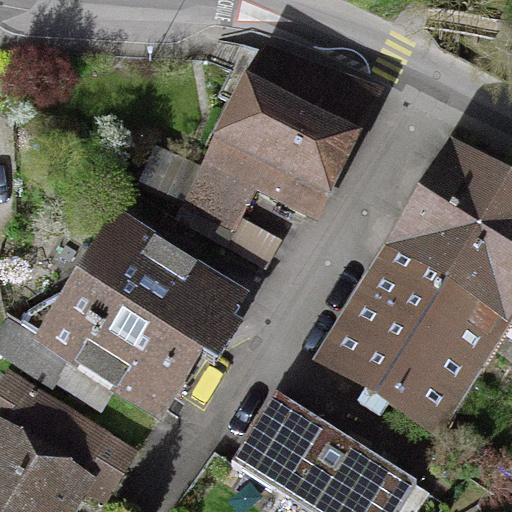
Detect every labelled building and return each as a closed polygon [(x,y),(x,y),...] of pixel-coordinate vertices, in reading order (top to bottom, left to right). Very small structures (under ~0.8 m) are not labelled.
[(394,101),(277,55),(212,43),(194,85),(218,96),(192,148),(209,157),(176,215),(255,262),(272,234),(234,212),(247,190),(336,225),(378,147),(394,101)] [(511,324),(511,191),(450,153),(315,366),(438,443),(511,324)] [(233,284),(108,202),(25,328),(150,410),(233,284)] [(135,458),(3,376),(0,381),(0,511),(81,511),(88,501),(102,511),(135,458)] [(395,511),(412,486),(274,398),(231,466),(303,511),(395,511)]
